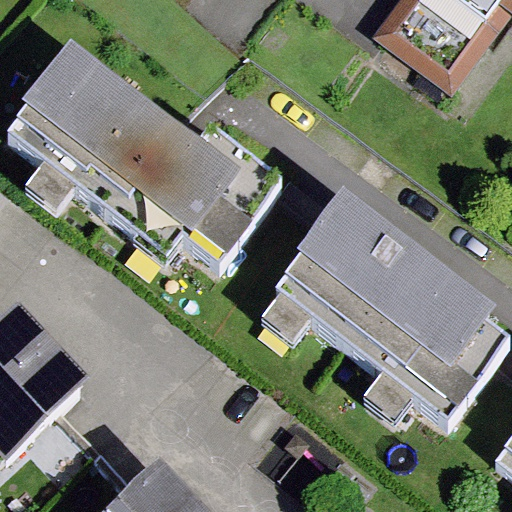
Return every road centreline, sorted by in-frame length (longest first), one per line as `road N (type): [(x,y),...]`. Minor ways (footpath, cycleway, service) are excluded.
road 1 (residential): [(278,133),(511,309)]
road 2 (residential): [(145,410),(261,511)]
